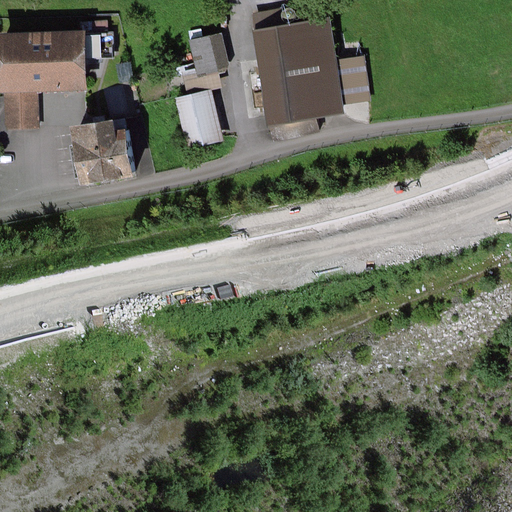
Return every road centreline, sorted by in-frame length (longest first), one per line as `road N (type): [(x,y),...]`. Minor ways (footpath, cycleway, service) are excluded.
road 1 (primary): [(0,321),(323,247),(511,191)]
road 2 (residential): [(511,111),(336,136),(0,215)]
